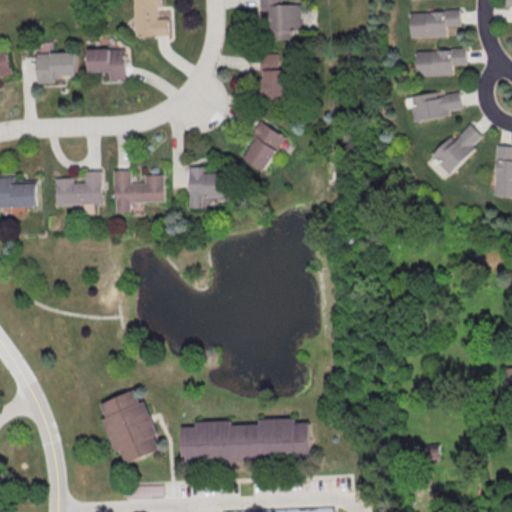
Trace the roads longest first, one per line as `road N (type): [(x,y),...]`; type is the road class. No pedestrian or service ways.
road 1 (residential): [(214,0),(209,56),(174,104),(134,122),(0,129)]
road 2 (residential): [(56,511),(48,434),(0,341)]
